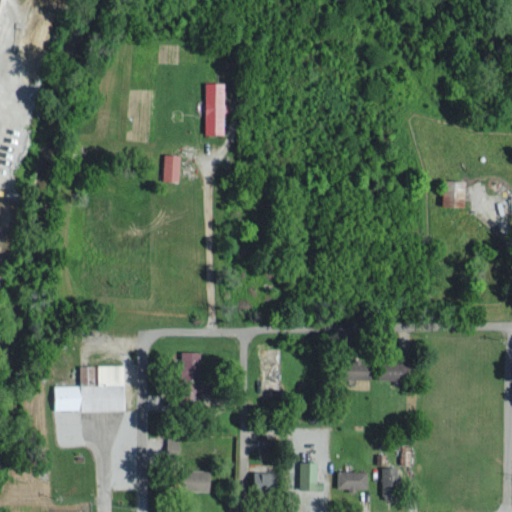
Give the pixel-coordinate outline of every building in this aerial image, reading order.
[(205,132),(224,131),(223,110),(227,110),(227,102),(223,102),(222,80),(204,81),(205,132)] [(179,178),(180,152),(163,152),(162,178),(179,178)] [(459,178),(436,177),(435,204),(458,205),(459,178)] [(336,357),(335,376),(363,377),(364,358),(336,357)] [(401,359),(372,360),(373,377),(402,377),(401,359)] [(126,408),(125,362),(80,363),(81,382),(55,383),(55,409),(126,408)] [(312,479),(312,460),(294,459),(294,487),(320,487),(320,479),(312,479)] [(377,465),(378,486),(394,485),(393,464),(377,465)] [(253,469),(252,490),(277,491),(277,469),(253,469)] [(363,486),(363,469),(332,469),(332,487),(353,487),(353,486),(363,486)]
